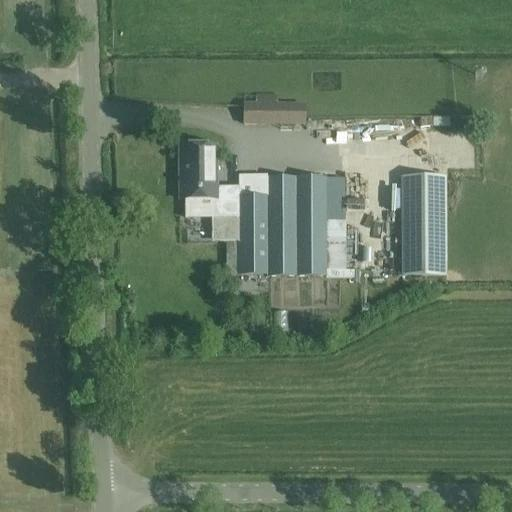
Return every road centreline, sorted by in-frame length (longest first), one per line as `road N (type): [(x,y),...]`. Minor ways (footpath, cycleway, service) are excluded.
road 1 (tertiary): [(100,487),(89,73)]
road 2 (unclassified): [(511,490),(100,487)]
